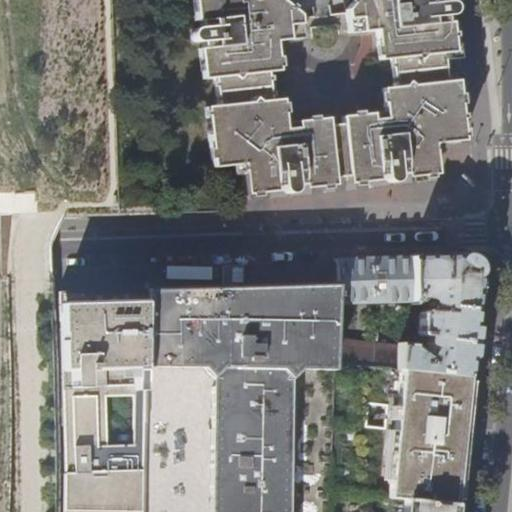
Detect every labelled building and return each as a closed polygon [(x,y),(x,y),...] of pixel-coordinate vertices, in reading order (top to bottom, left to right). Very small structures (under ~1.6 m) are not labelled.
[(26,0),(27,10),(42,10),(41,0),(26,0)] [(244,178),(242,178),(245,204),(252,203),(251,186),(271,184),(273,201),(290,200),(290,197),(293,197),(293,199),(315,197),(314,187),(326,186),(327,196),(338,195),(337,181),(348,180),(349,194),(359,193),(359,183),(371,181),(372,191),(393,189),(393,186),(397,186),(397,189),(415,187),(414,177),(417,177),(418,184),(429,184),(428,175),(431,175),(432,185),(440,185),(437,156),(435,156),(434,146),(442,146),(443,147),(470,144),(469,136),(457,137),(457,134),(465,133),(464,120),(455,121),(455,118),(460,117),(460,109),(454,109),(454,106),(462,106),(461,90),(453,91),(452,88),(457,87),(457,83),(446,84),(443,56),(454,55),(453,51),(448,51),(448,48),(456,47),(455,31),(446,31),(446,28),(451,28),(450,24),(445,24),(444,18),(449,18),(451,17),(455,13),(455,11),(455,8),(451,4),(449,3),(443,4),(442,0),(357,0),(348,13),(351,37),(376,34),(377,34),(380,63),(392,62),(395,90),(383,91),(386,115),(343,120),(343,127),(329,129),(329,121),(286,125),(283,102),(271,103),(268,75),(280,74),(277,45),(304,42),(302,18),(279,0),(193,0),(196,24),(200,24),(201,30),(197,30),(193,32),(192,34),(191,36),(191,39),(192,42),(194,44),(197,45),(202,44),(203,51),(199,52),(203,82),(214,81),(217,108),(206,109),(212,163),(206,164),(207,172),(222,171),(222,169),(243,166),(244,178)] [(24,18),(25,91),(46,91),(45,17),(24,18)] [(395,90),(392,62),(380,63),(377,34),(376,34),(351,37),(324,40),(304,42),(277,45),(280,74),(268,75),(271,103),(283,102),(286,125),(329,121),(329,129),(343,127),(343,120),(386,115),(383,91),(395,90)] [(409,257),(410,303),(419,303),(427,304),(426,311),(447,313),(449,307),(473,310),(474,294),(477,273),(461,256),(409,257)] [(336,259),(335,284),(334,304),(410,303),(409,257),(374,258),(336,259)] [(332,361),(334,304),(335,284),(290,285),(193,287),(170,287),(146,288),(142,511),(326,511),(327,494),(332,361)] [(68,296),(68,302),(60,302),(65,474),(64,474),(63,511),(139,511),(143,294),(122,294),(77,296),(72,296),(68,296)] [(471,326),(473,310),(449,307),(447,313),(426,311),(420,311),(417,334),(419,338),(412,345),(397,342),(395,369),(466,377),(467,360),(469,360),(470,348),(473,326),(471,326)] [(395,369),(332,361),(327,494),(402,500),(452,505),(455,476),(462,414),(466,377),(395,369)] [(451,511),(452,505),(402,500),(400,511),(451,511)]
